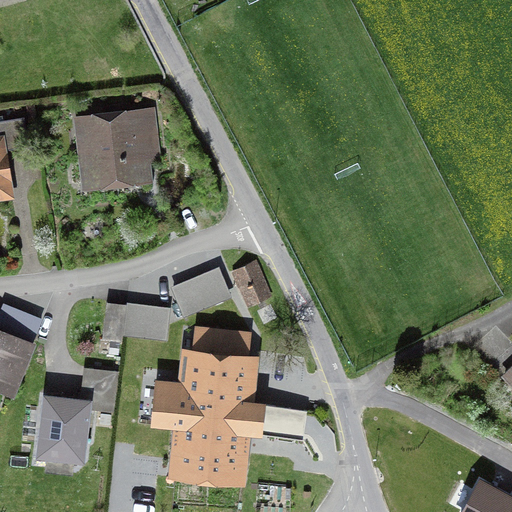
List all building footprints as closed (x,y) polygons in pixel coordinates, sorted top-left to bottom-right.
[(36,117),(35,107),(27,109),(29,119),(36,117)] [(101,110),(81,113),(82,123),(81,123),(87,182),(146,175),(144,158),(157,156),(152,116),(139,118),(139,117),(102,121),(101,110)] [(0,193),(7,193),(0,152),(0,151),(29,146),(24,117),(0,121),(0,193)] [(237,271),(251,301),(267,294),(254,264),(237,271)] [(173,287),(185,314),(222,299),(210,272),(173,287)] [(167,341),(170,309),(126,303),(126,305),(106,303),(102,340),(97,339),(95,353),(116,356),(117,342),(122,343),(123,336),(167,341)] [(0,393),(14,399),(36,344),(33,343),(42,320),(3,304),(0,312),(0,393)] [(192,385),(158,382),(154,420),(170,421),(169,422),(188,424),(184,469),(232,474),(237,429),(256,431),(259,405),(240,404),(244,360),(245,360),(248,334),(198,329),(192,385)] [(114,414),(119,372),(84,367),(81,396),(62,393),(61,398),(42,395),(38,434),(35,434),(31,464),(45,466),(45,473),(73,476),(74,465),(85,466),(92,411),(114,414)] [(100,425),(110,426),(111,416),(101,415),(100,425)] [(18,492),(24,494),(30,490),(31,484),(28,478),(22,477),(16,480),(14,486),(18,492)] [(511,511),(511,498),(480,481),(462,511),(511,511)]
